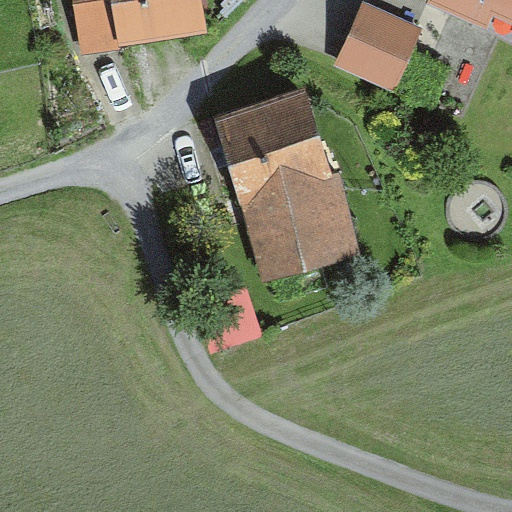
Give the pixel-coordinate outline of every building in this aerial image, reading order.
[(203,0),(75,0),(83,47),(207,28),(203,0)] [(511,0),(431,0),(430,3),(482,26),(488,11),(511,21),(511,0)] [(417,29),(365,6),(339,64),(391,87),(417,29)] [(304,94),(219,119),(266,276),(351,251),(304,94)] [(242,292),(200,304),(213,352),(256,340),(242,292)]
